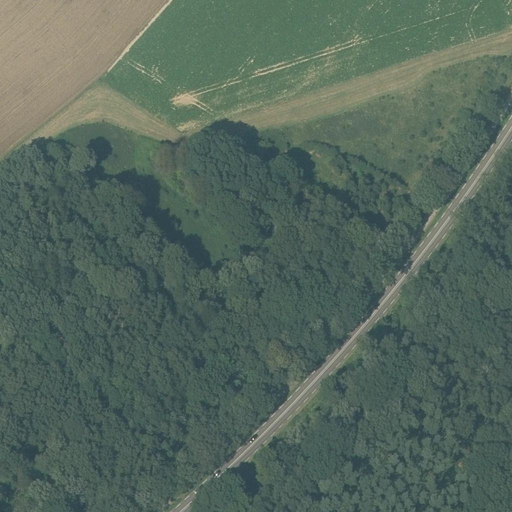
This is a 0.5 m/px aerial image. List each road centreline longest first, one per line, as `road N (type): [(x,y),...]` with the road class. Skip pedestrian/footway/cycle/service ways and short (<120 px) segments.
road 1 (track): [(511,35),(191,135),(82,111),(0,170)]
road 2 (primary): [(180,511),(348,342),(511,125)]
